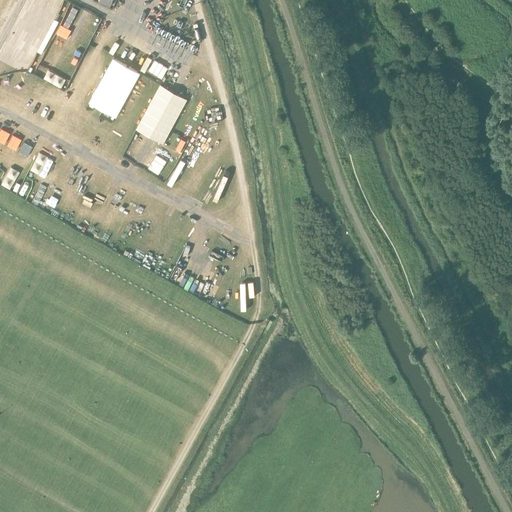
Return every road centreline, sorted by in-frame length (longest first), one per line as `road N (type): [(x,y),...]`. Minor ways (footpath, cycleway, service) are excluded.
road 1 (unknown): [(448,511),(414,455),(345,381),(307,321),(231,0)]
road 2 (track): [(195,0),(239,164),(259,301),(152,511)]
road 3 (track): [(511,386),(408,179),(348,0)]
